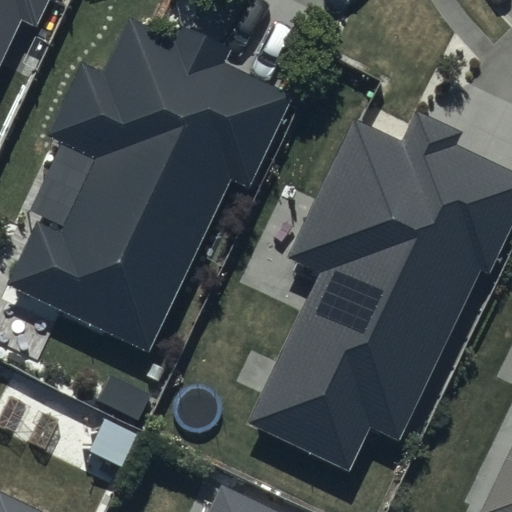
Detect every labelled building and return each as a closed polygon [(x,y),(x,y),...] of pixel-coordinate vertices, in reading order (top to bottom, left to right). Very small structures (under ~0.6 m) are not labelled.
[(0,0),(0,66),(22,20),(37,27),(49,0),(0,0)] [(35,222),(2,291),(147,358),(228,183),(247,192),(291,99),(223,67),(230,52),(181,29),(173,45),(127,24),(102,76),(80,65),(44,142),(90,163),(58,233),(35,222)] [(315,277),(245,426),(347,473),(367,429),(398,443),(477,273),(486,277),(511,221),(511,176),(452,148),(458,134),(414,114),(400,144),(351,121),(285,263),(315,277)] [(511,511),(511,444),(480,511),(511,511)] [(271,511),(220,487),(208,511),(271,511)]
